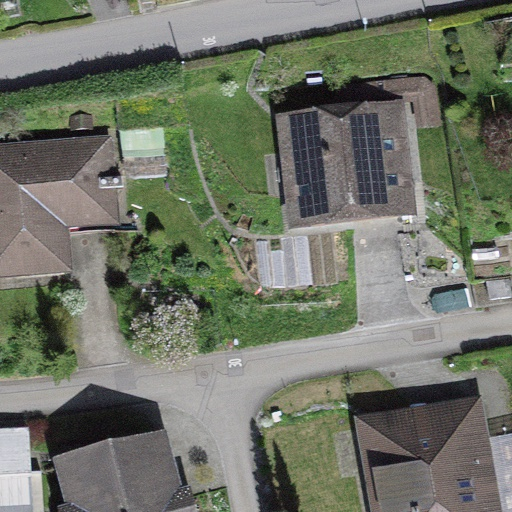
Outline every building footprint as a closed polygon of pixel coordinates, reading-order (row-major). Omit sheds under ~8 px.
[(419,81),(360,88),(363,109),(411,103),(414,130),(435,126),(429,88),(419,81)] [(389,124),(288,136),(297,223),(399,211),(389,124)] [(118,187),(108,188),(105,150),(0,159),(0,284),(64,278),(61,245),(113,240),(109,198),(119,197),(118,187)] [(506,286),(484,289),(487,308),(509,305),(506,286)] [(487,511),(470,418),(367,437),(381,511),(487,511)] [(186,511),(183,501),(160,508),(157,497),(170,494),(165,479),(156,447),(59,474),(69,511),(186,511)]
